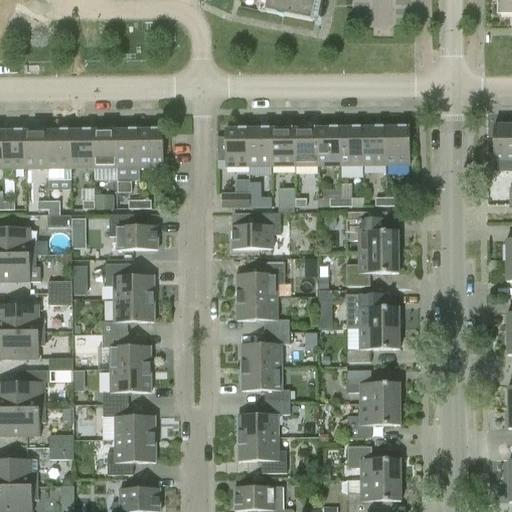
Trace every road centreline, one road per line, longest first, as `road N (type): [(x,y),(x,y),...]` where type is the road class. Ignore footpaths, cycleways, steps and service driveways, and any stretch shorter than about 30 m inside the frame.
road 1 (residential): [(450,90),(451,511)]
road 2 (residential): [(199,88),(450,90)]
road 3 (residential): [(198,293),(199,88)]
road 4 (residential): [(0,88),(199,88)]
road 5 (residential): [(197,427),(187,406),(187,311),(198,293)]
road 6 (residential): [(197,427),(208,400),(207,310),(198,293)]
